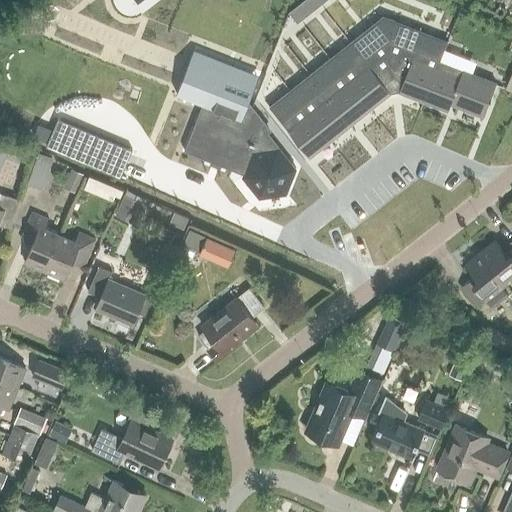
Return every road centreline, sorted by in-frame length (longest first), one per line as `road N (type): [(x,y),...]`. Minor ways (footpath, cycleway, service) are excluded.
road 1 (residential): [(226,403),(511,179)]
road 2 (residential): [(0,320),(21,318),(205,401),(226,403)]
road 3 (residential): [(247,484),(291,481),(361,511)]
